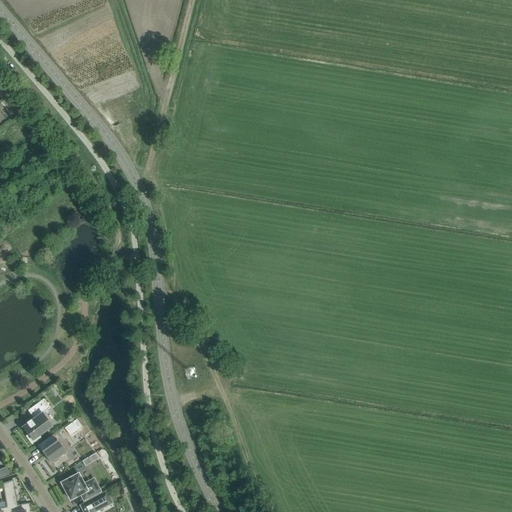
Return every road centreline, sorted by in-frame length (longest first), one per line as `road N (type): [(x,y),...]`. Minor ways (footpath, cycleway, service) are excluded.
road 1 (secondary): [(218,511),(181,435),(144,200),(109,140),(0,10)]
road 2 (track): [(136,184),(191,0)]
